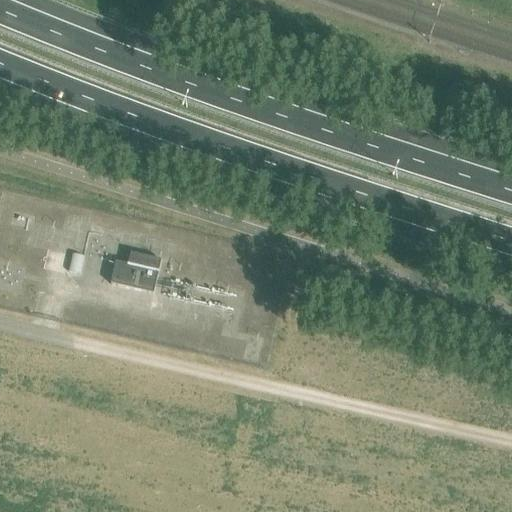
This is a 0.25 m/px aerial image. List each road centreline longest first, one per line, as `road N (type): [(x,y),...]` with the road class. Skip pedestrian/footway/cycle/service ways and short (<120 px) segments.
road 1 (motorway): [(0,61),(274,164),(511,240)]
road 2 (motorway): [(511,192),(291,122),(0,14)]
